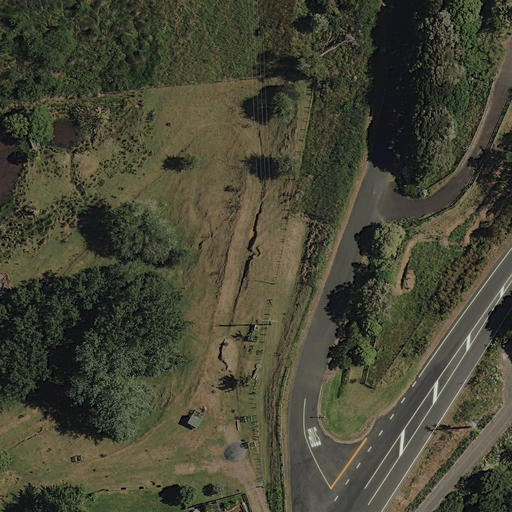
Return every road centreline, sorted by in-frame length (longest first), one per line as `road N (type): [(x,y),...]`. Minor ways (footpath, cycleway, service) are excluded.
road 1 (unclassified): [(355,509),(330,490),(315,464),(305,404),(311,352),(395,102),(406,0)]
road 2 (unclassified): [(355,509),(511,275)]
